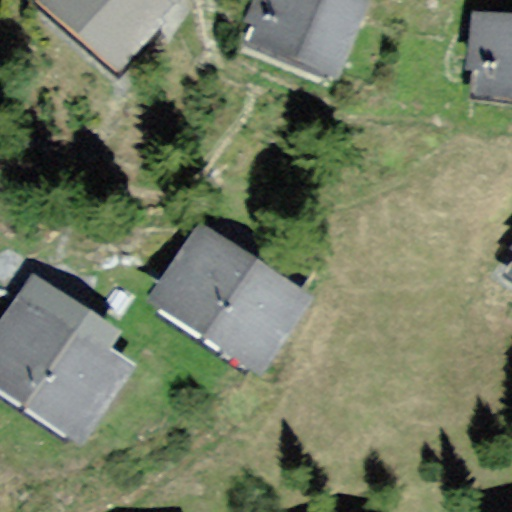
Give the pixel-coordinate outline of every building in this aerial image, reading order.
[(160,3),(155,0),(56,0),(55,1),(120,58),(120,57),(131,66),(156,37),(146,27),(149,23),(145,20),(160,3)] [(260,0),(252,19),(266,25),(261,38),(332,67),(357,8),(360,9),(364,0),(260,0)] [(511,26),(460,20),(456,58),(472,59),(471,67),(486,69),(485,88),(511,91),(511,26)] [(285,270),(204,215),(191,234),(203,243),(165,301),(257,362),(296,303),(274,287),(285,270)] [(110,340),(21,281),(9,302),(22,311),(0,346),(0,379),(78,431),(117,371),(98,358),(110,340)]
